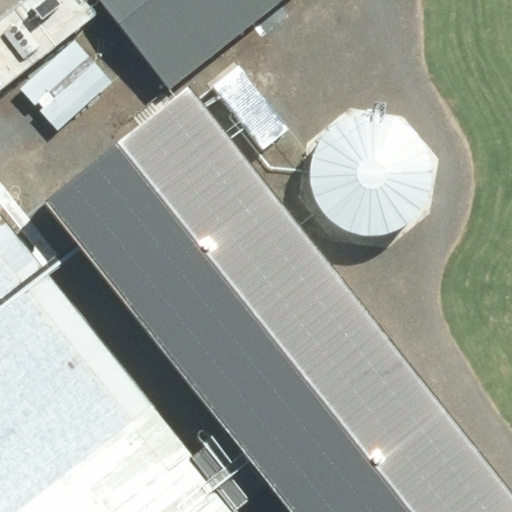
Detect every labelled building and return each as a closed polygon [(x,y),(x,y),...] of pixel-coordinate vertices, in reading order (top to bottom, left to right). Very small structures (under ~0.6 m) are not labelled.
[(86,0),(149,83),(260,0),(86,0)] [(85,46),(31,94),(67,136),(122,88),(85,46)] [(300,134),(250,72),(225,92),(275,154),(300,134)] [(499,511),(511,502),(511,461),(206,84),(58,203),(0,131),(0,511),(178,511),(212,485),(234,511),(499,511)] [(326,160),(323,172),(322,184),(324,195),(327,207),(333,218),(340,227),(349,235),(359,242),(370,246),(381,249),(393,250),(405,248),(416,245),(427,239),(437,232),(445,223),(451,214),(456,203),(459,191),(459,179),(458,167),(454,156),(449,145),(442,136),(433,127),(423,121),(412,116),(400,114),(389,113),(377,114),(365,118),(355,123),(345,130),(337,139),(330,149),(326,160)]
